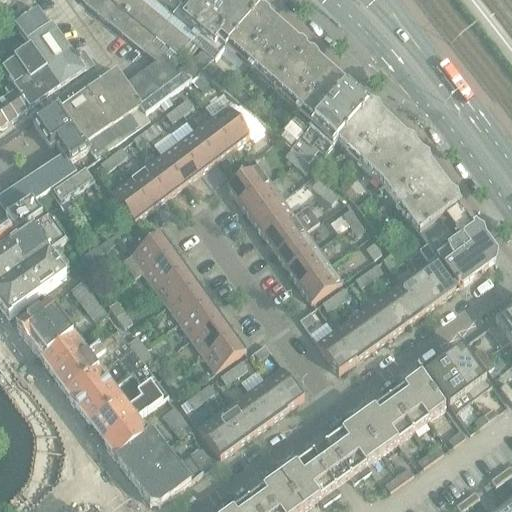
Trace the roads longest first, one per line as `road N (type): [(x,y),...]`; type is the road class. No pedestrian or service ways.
road 1 (residential): [(336,411),(186,199)]
road 2 (residential): [(511,285),(336,411)]
road 3 (tertiary): [(299,0),(368,66),(436,112)]
road 4 (residential): [(336,411),(194,511)]
road 5 (residential): [(89,466),(0,343)]
road 6 (primary): [(334,0),(436,112)]
road 7 (primary): [(436,112),(511,213)]
